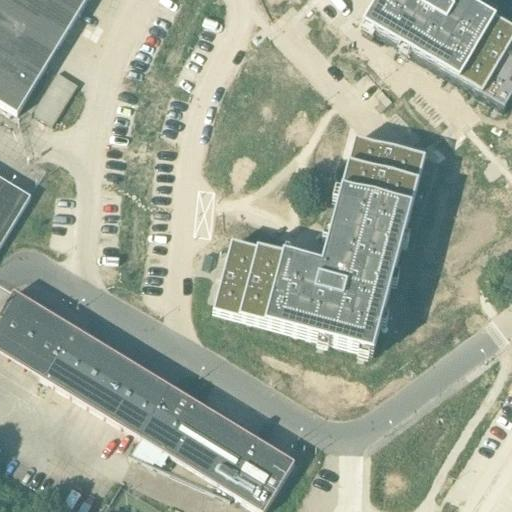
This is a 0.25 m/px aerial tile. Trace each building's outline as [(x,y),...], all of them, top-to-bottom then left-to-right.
[(0,0),(0,109),(17,120),(77,21),(88,2),(89,0),(0,0)] [(381,0),(361,34),(392,53),(427,73),(503,117),(511,102),(511,38),(497,30),(460,8),(464,0),(381,0)] [(77,90),(57,77),(32,118),(52,131),(77,90)] [(231,249),(213,319),(372,361),(424,164),(357,146),(354,145),(352,153),(323,264),(320,273),(231,249)] [(223,168),(222,170),(245,184),(250,175),(227,161),(226,163),(225,163),(222,167),(223,168)] [(0,250),(14,227),(30,201),(0,182),(0,250)] [(13,297),(0,318),(0,359),(140,445),(130,462),(229,506),(232,501),(250,511),(267,511),(294,469),(271,455),(120,364),(13,297)]
